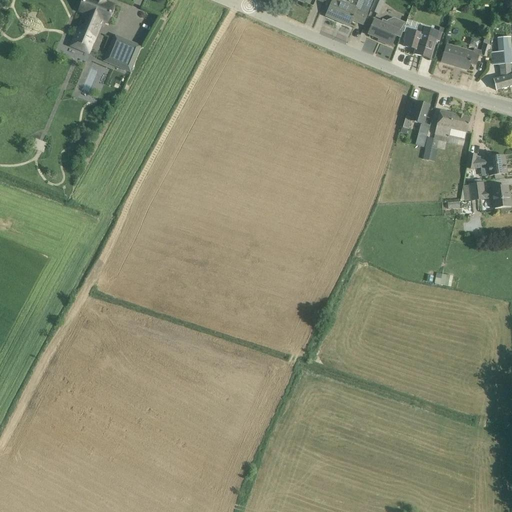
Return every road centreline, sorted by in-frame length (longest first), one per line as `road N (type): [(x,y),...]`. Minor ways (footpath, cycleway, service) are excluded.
road 1 (unclassified): [(511,110),(246,8)]
road 2 (track): [(125,211),(236,3)]
